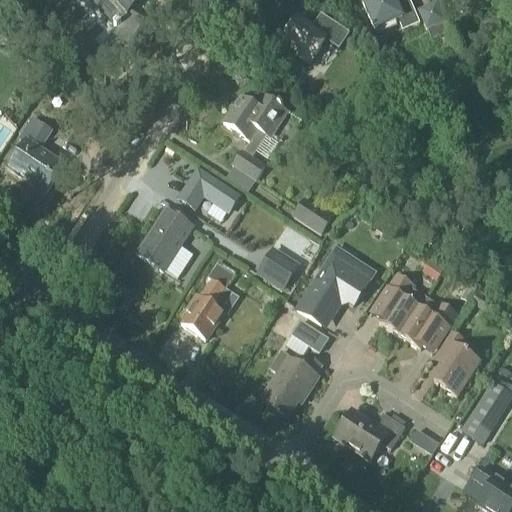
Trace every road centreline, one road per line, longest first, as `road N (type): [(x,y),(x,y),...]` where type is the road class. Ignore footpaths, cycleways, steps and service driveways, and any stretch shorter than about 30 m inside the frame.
road 1 (residential): [(38,307),(242,0)]
road 2 (secondary): [(281,472),(38,307)]
road 3 (residential): [(281,472),(341,387),(367,383),(441,430)]
